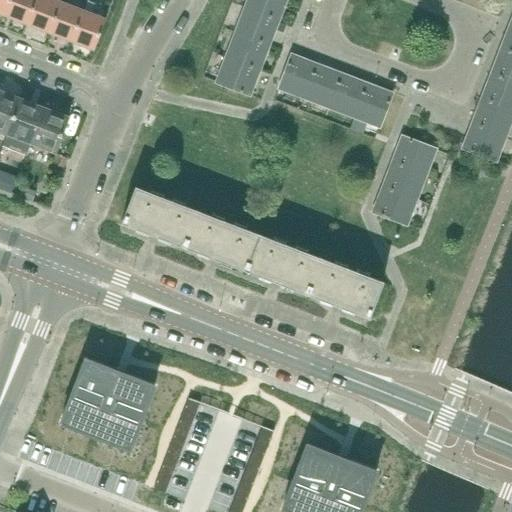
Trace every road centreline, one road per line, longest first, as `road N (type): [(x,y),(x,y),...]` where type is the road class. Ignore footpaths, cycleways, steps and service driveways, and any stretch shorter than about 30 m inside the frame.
road 1 (tertiary): [(511,445),(173,312)]
road 2 (residential): [(424,0),(473,17),(450,88),(317,36)]
road 3 (residential): [(56,256),(115,96)]
road 4 (tertiary): [(0,412),(60,279)]
road 5 (tertiary): [(173,312),(134,286),(56,256)]
road 6 (residential): [(115,96),(0,52)]
road 7 (tertiary): [(39,271),(0,387)]
